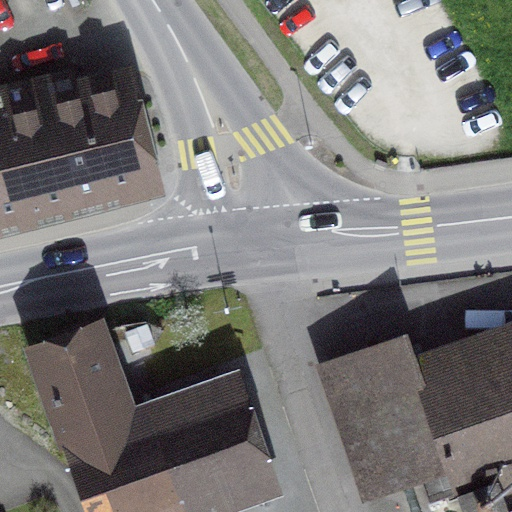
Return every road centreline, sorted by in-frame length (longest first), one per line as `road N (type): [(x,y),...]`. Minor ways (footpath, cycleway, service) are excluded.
road 1 (tertiary): [(150,0),(199,87),(258,247)]
road 2 (primary): [(258,247),(0,287)]
road 3 (primary): [(511,218),(258,247)]
